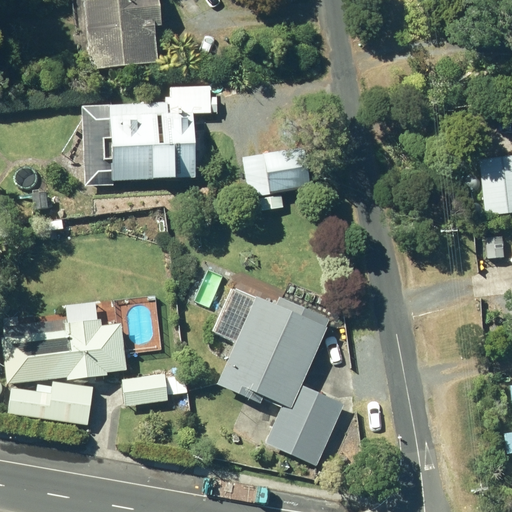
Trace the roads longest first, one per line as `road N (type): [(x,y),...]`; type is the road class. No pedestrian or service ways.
road 1 (residential): [(420,511),(419,448),(352,0)]
road 2 (residential): [(135,511),(0,486)]
